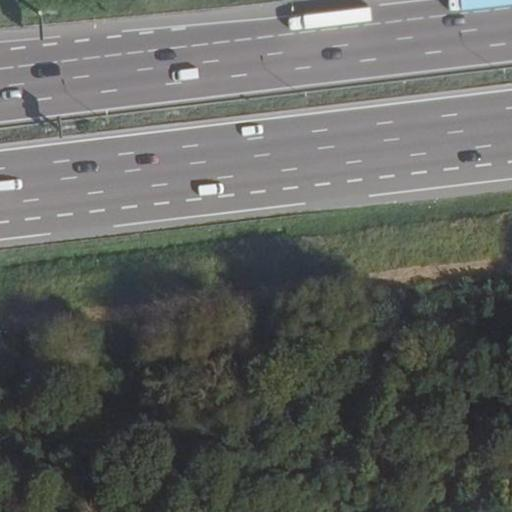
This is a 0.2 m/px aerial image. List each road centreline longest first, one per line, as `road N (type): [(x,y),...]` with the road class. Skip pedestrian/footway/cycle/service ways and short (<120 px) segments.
road 1 (motorway): [(0,186),(511,124)]
road 2 (motorway): [(511,26),(0,87)]
